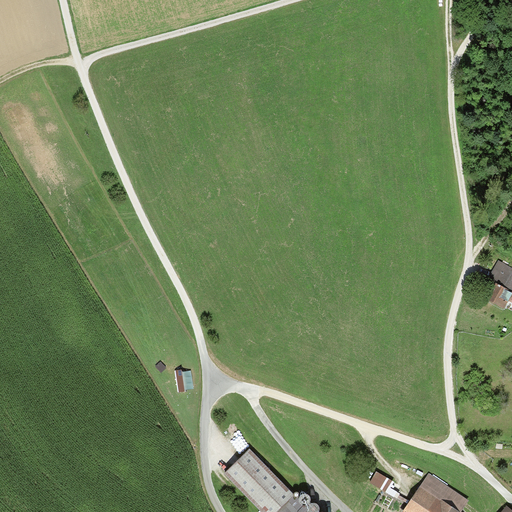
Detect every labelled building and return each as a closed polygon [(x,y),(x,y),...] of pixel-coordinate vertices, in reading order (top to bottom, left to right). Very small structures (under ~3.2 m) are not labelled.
[(43,161),(48,158),(41,142),(36,145),(43,161)] [(35,144),(28,147),(34,167),(42,164),(35,144)] [(493,279),(482,298),(504,310),(511,295),(511,267),(499,260),(489,276),(494,278),(493,279)] [(250,449),(225,473),(261,511),(277,511),(293,497),(295,495),(250,449)] [(421,488),(458,511),(461,511),(469,500),(429,475),(421,488)] [(377,480),(372,488),(382,493),(386,485),(377,480)] [(458,511),(421,488),(403,511),(458,511)] [(307,511),(293,497),(277,511),(307,511)]
